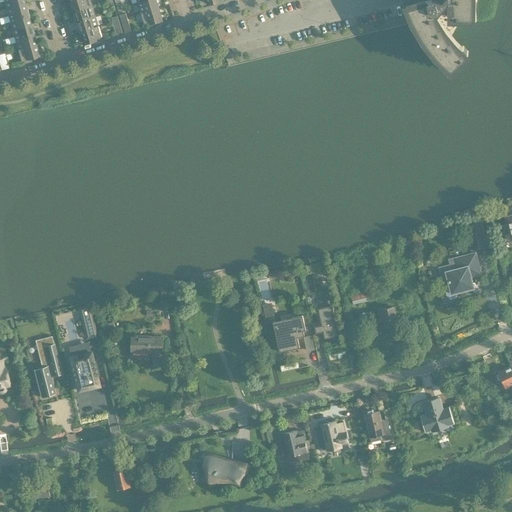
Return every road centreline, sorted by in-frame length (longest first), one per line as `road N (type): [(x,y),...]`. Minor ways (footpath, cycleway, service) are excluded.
road 1 (residential): [(0,463),(425,369),(511,332)]
road 2 (residential): [(63,59),(188,22)]
